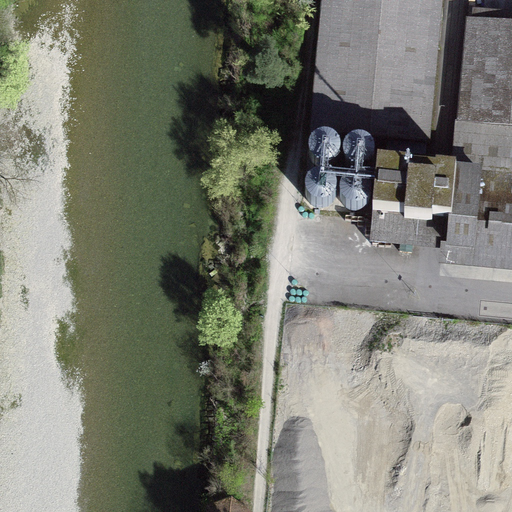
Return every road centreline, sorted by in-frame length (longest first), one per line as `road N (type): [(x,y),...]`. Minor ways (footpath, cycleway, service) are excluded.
road 1 (track): [(259,511),(279,254)]
road 2 (track): [(279,254),(316,0)]
